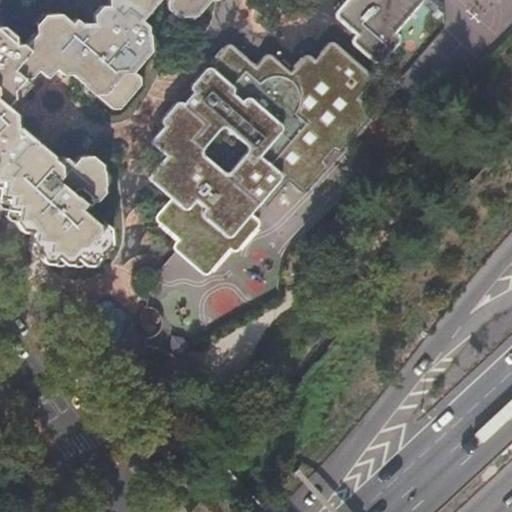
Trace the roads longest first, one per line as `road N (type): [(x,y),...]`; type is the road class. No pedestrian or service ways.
road 1 (trunk): [(511,249),(302,511)]
road 2 (tertiary): [(0,331),(132,511)]
road 3 (trunk): [(511,391),(381,511)]
